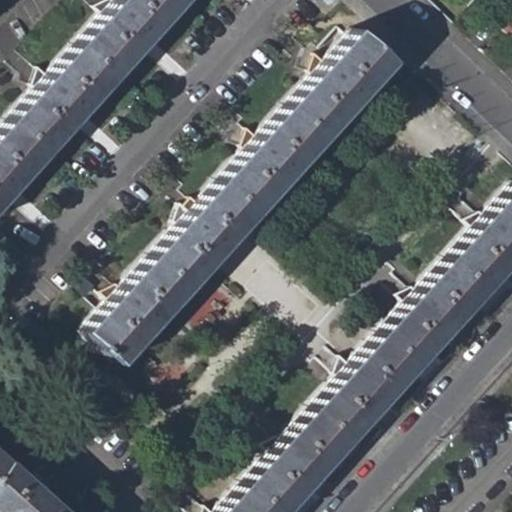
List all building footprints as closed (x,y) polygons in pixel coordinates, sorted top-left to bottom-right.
[(0,187),(170,0),(108,0),(108,1),(106,0),(100,0),(89,5),(97,13),(41,74),(32,66),(27,83),(30,86),(0,118),(0,187)] [(62,0),(75,11),(84,1),(82,0),(62,0)] [(511,0),(502,0),(511,9),(511,10),(509,13),(497,27),(511,41),(511,0)] [(511,9),(502,0),(499,0),(498,3),(509,13),(511,10),(511,9)] [(293,34),(306,47),(315,36),(301,24),(293,34)] [(95,347),(108,358),(379,60),(346,29),(318,59),(309,50),(301,68),(306,72),(251,133),(243,125),(235,143),(239,146),(189,202),(185,199),(183,203),(177,197),(166,218),(171,222),(117,280),(114,277),(98,289),(105,295),(74,328),(88,341),(84,345),(91,352),(95,347)] [(15,50),(28,61),(37,51),(24,40),(15,50)] [(225,110),(238,122),(247,113),(233,101),(225,110)] [(162,178),(176,190),(185,180),(172,168),(162,178)] [(266,511),(511,242),(511,186),(507,181),(478,212),(469,205),(461,224),(465,227),(408,289),(399,282),(393,299),(396,302),(341,363),(332,355),(321,375),(326,379),(272,438),(262,430),(254,449),(258,453),(205,511),(196,504),(192,511),(266,511)] [(68,280),(81,292),(91,281),(78,269),(68,280)] [(443,330),(458,342),(466,333),(452,320),(443,330)] [(361,419),(376,433),(385,422),(370,408),(361,419)] [(0,511),(55,511),(33,491),(40,483),(23,475),(19,480),(0,462),(0,511)] [(308,477),(323,491),(332,481),(317,467),(308,477)]
